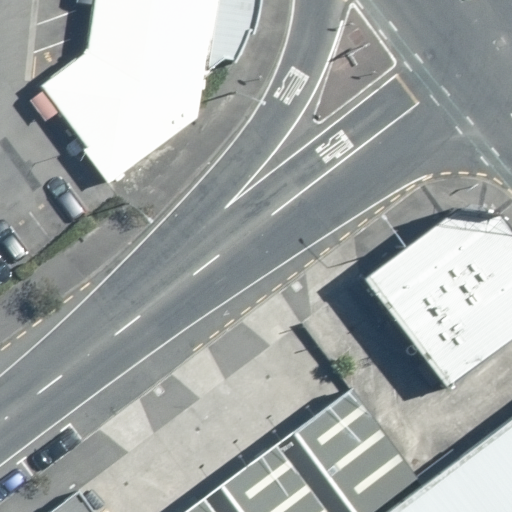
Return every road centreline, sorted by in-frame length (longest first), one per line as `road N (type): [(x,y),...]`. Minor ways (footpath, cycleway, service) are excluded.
road 1 (secondary): [(497,49),(236,238)]
road 2 (secondary): [(236,238),(0,421)]
road 3 (secondary): [(236,238),(324,0)]
